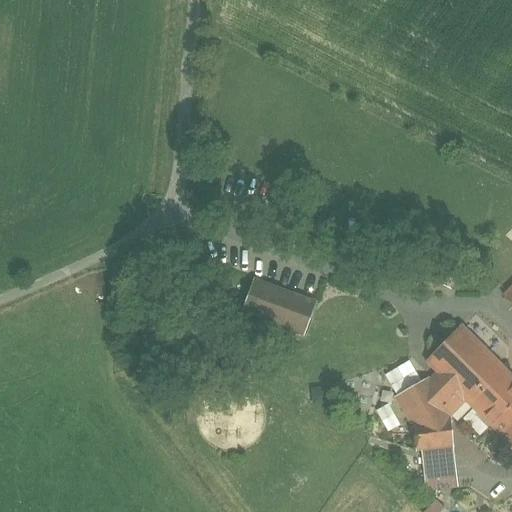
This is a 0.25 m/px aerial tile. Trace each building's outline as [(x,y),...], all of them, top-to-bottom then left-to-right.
[(446,257),(434,282),(450,289),(462,265),(446,257)] [(312,285),(251,263),(236,304),(298,326),(312,285)] [(511,268),(507,273),(498,282),(511,295),(511,268)] [(423,384),(396,400),(407,418),(420,441),(426,492),(460,488),(453,428),(456,426),(473,413),(511,446),(511,367),(511,368),(461,323),(442,345),(422,368),(432,376),(428,380),(423,383),(423,384)] [(438,499),(427,511),(443,511),(448,507),(438,499)]
